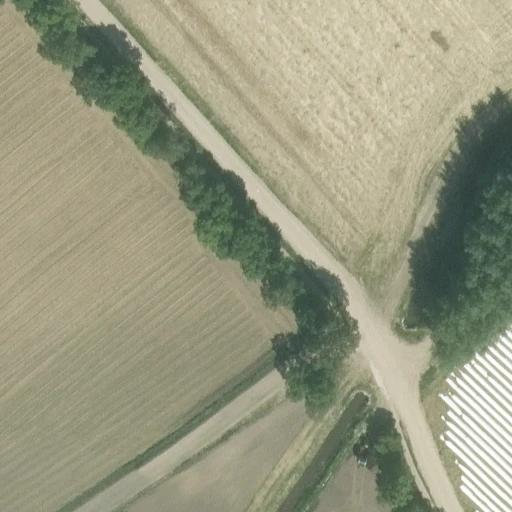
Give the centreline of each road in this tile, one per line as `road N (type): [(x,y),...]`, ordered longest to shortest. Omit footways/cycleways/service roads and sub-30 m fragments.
road 1 (track): [(372,332),(293,227),(86,0)]
road 2 (unclassified): [(96,511),(372,332)]
road 3 (unclassified): [(453,511),(372,332)]
road 4 (track): [(372,332),(426,361),(511,285)]
